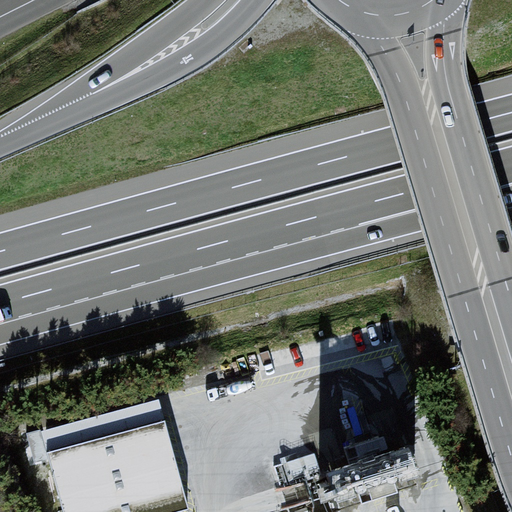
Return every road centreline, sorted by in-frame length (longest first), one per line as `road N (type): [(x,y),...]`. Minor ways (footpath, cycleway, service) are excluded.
road 1 (motorway): [(511,111),(0,250)]
road 2 (secondary): [(351,7),(400,84),(511,457)]
road 3 (secondary): [(511,306),(446,82),(447,0)]
road 4 (motorway): [(0,304),(275,228)]
road 5 (motorway): [(257,0),(183,61),(32,126)]
road 6 (motorway): [(275,228),(511,165)]
road 7 (motorway): [(275,228),(511,182)]
road 8 (motorway): [(205,0),(32,126)]
